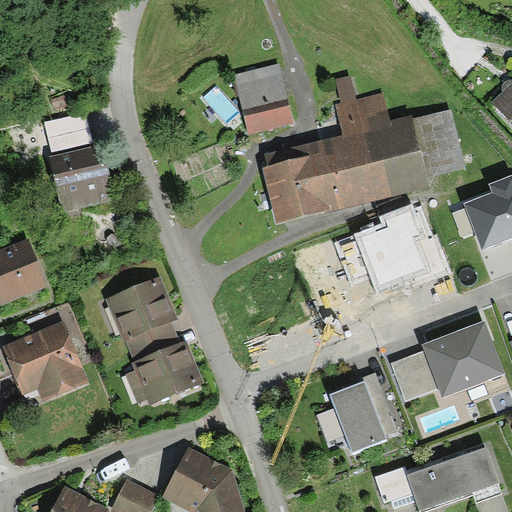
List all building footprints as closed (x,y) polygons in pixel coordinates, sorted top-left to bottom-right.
[(279,64),(234,75),(248,135),(293,123),(279,64)] [(340,102),(356,98),(351,76),(335,80),(340,102)] [(502,89),(503,91),(491,102),(511,123),(511,79),(511,80),(509,80),(508,80),(506,81),(504,82),(503,85),(502,87),(502,89)] [(287,162),(263,168),(276,224),(430,188),(427,177),(466,168),(452,109),(413,119),(412,116),(391,121),(384,92),(356,98),(340,102),(335,103),(343,135),(283,149),(287,162)] [(68,94),(51,99),(55,111),(71,106),(68,94)] [(86,112),(45,122),(52,152),(93,143),(86,112)] [(109,203),(105,185),(114,183),(108,158),(99,160),(96,146),(49,156),(62,213),(109,203)] [(493,192),(465,202),(467,208),(476,232),(483,250),(511,238),(511,174),(490,183),(493,192)] [(415,208),(413,202),(379,215),(382,224),(335,242),(350,283),(371,275),(378,293),(413,280),(416,287),(448,274),(421,206),(415,208)] [(462,237),(476,232),(467,208),(452,213),(462,237)] [(28,238),(0,249),(0,303),(1,306),(48,287),(28,238)] [(161,276),(106,299),(123,341),(126,340),(171,321),(179,319),(161,276)] [(61,321),(2,347),(24,395),(38,389),(44,402),(88,383),(61,321)] [(180,343),(171,321),(126,340),(135,362),(180,343)] [(505,374),(485,321),(422,346),(424,352),(438,388),(442,398),(505,374)] [(205,383),(187,340),(180,343),(135,362),(133,363),(135,369),(125,374),(138,403),(147,399),(150,406),(205,383)] [(392,364),(406,401),(438,388),(424,352),(392,364)] [(364,382),(385,436),(398,431),(376,373),(362,378),(364,382)] [(364,382),(330,394),(353,453),(386,440),(385,436),(364,382)] [(232,469),(188,446),(162,497),(189,511),(240,511),(245,511),(232,469)] [(502,494),(498,484),(499,483),(486,448),(407,476),(413,493),(416,502),(420,511),(425,511),(473,495),(476,503),(502,494)] [(407,476),(404,468),(375,477),(384,503),(391,501),(413,493),(407,476)] [(150,511),(159,495),(126,479),(110,510),(112,511),(150,511)] [(108,511),(108,508),(66,485),(52,511),(108,511)] [(394,510),(416,502),(413,493),(391,501),(394,510)]
